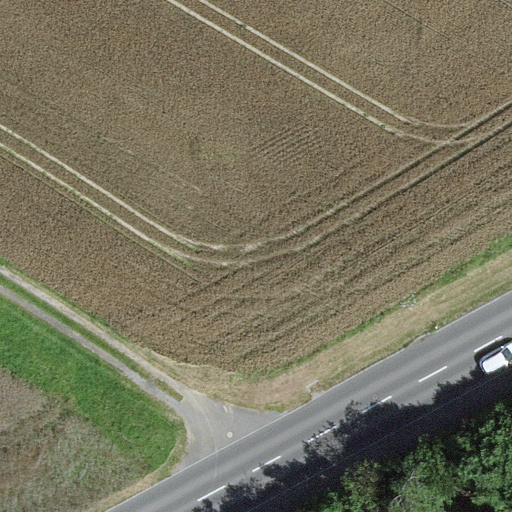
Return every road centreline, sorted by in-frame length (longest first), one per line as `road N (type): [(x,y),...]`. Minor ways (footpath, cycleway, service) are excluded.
road 1 (secondary): [(176,511),(511,330)]
road 2 (track): [(309,438),(258,420),(0,270)]
